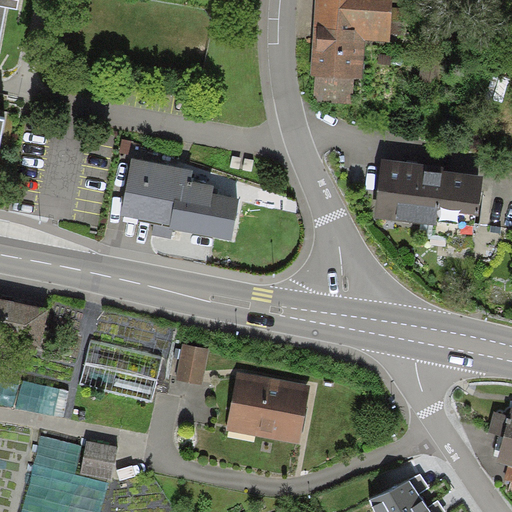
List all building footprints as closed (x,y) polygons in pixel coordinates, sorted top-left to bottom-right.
[(0,0),(0,33),(3,11),(15,13),(16,0),(0,0)] [(392,0),(314,0),(314,18),(313,79),(364,80),(365,44),(392,45),(392,0)] [(432,64),(416,62),(414,85),(429,87),(432,64)] [(133,162),(124,219),(174,226),(173,233),(235,242),(241,201),(215,197),(216,189),(209,188),(195,185),(197,171),(133,162)] [(415,168),(384,164),(376,222),(438,230),(440,215),(478,220),(483,177),(415,168)] [(5,304),(0,302),(0,339),(41,349),(49,314),(5,304)] [(202,384),(208,351),(183,347),(178,380),(202,384)] [(273,383),(237,376),(226,429),(300,444),(310,391),(273,383)] [(511,466),(511,417),(499,463),(511,466)] [(118,448),(88,443),(82,475),(112,480),(118,448)] [(427,511),(414,492),(411,487),(370,505),(373,511),(427,511)]
